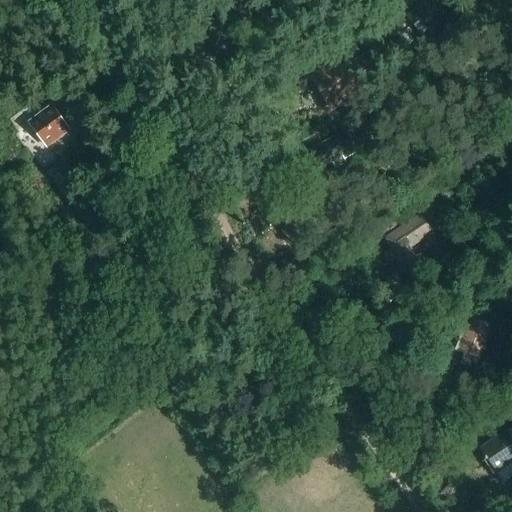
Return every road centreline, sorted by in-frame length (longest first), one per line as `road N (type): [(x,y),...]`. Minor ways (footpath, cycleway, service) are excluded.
road 1 (track): [(91,0),(228,235),(423,511)]
road 2 (track): [(183,149),(261,57),(293,0)]
road 3 (track): [(400,477),(511,400)]
